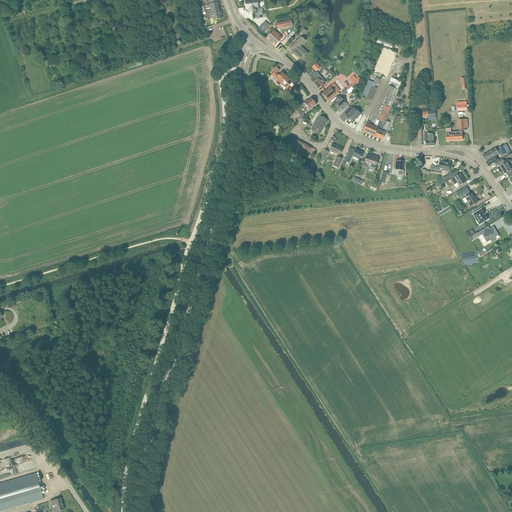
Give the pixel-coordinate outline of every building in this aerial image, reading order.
[(248,9),(249,14),(256,13),(256,8),(258,8),(256,0),(250,0),(245,1),(246,9),(247,9),(248,9)] [(218,1),(210,3),(210,4),(207,5),(207,8),(210,7),(211,9),(218,7),(218,5),(219,4),(218,1)] [(218,7),(211,9),(212,12),(209,13),(209,15),(221,12),(221,10),(219,11),(218,7)] [(222,15),(221,12),(209,15),(210,18),(213,18),(214,20),(221,19),(220,15),(222,15)] [(265,21),(258,28),(262,32),(269,26),(265,21)] [(293,26),(291,21),(276,24),(277,29),(293,26)] [(274,46),(278,43),(282,38),(274,30),(266,39),(274,46)] [(305,58),(305,57),(308,54),(300,46),(305,41),(301,36),(290,48),(302,60),(305,57),(305,58)] [(392,47),(393,42),(376,38),(374,44),(392,47)] [(281,84),(287,78),(282,73),(279,76),(276,73),(279,70),(276,68),(275,69),(271,74),(278,80),(276,83),(279,85),(281,83),(281,84)] [(310,78),(310,79),(313,83),(318,90),(321,87),(322,87),(326,83),(317,72),(315,74),(313,71),(308,75),(310,78)] [(287,78),(281,84),(286,88),(284,90),(283,89),(281,91),(286,96),(290,92),(293,90),(296,87),(294,85),(291,83),(291,82),(287,78)] [(355,81),(352,78),(350,80),(356,86),(358,84),(358,83),(355,81)] [(395,83),(394,87),(399,88),(401,81),(390,78),(388,85),(391,86),(392,82),(395,83)] [(364,101),(370,104),(376,88),(374,87),(375,83),(367,80),(361,96),(365,98),(364,101)] [(334,84),(321,93),(327,101),(331,98),(340,91),(334,84)] [(385,121),(398,90),(387,85),(374,117),(385,121)] [(342,111),(346,107),(348,105),(345,102),(345,103),(339,97),(332,103),(338,109),(340,108),(342,111)] [(303,104),(298,107),(295,104),(289,109),(293,113),(299,109),(303,114),(316,105),(311,98),(307,101),(302,104),(303,104)] [(396,100),(394,106),(401,108),(403,103),(396,100)] [(467,111),(466,101),(457,101),(457,111),(467,111)] [(351,106),(348,110),(344,113),(347,116),(346,117),(347,118),(352,123),(355,120),(359,114),(354,110),(353,110),(354,108),(351,106)] [(311,130),(319,134),(327,120),(320,116),(317,121),(316,121),(311,130)] [(458,119),(458,124),(459,130),(465,130),(464,128),(468,127),(467,118),(458,119)] [(374,136),(377,127),(366,123),(363,131),(374,136)] [(386,131),(377,127),(374,136),(382,139),(386,131)] [(462,131),(446,132),(446,136),(447,141),(455,140),(463,140),(462,135),(462,131)] [(391,144),(399,144),(400,135),(391,135),(391,144)] [(310,159),(315,149),(293,138),(288,147),(310,159)] [(340,155),(341,153),(342,149),(332,144),(329,150),(340,155)] [(496,148),(482,156),(485,161),(501,152),(503,156),(510,152),(509,148),(506,144),(496,149),(496,148)] [(353,155),(352,156),(359,159),(360,157),(362,152),(356,149),(355,149),(355,150),(353,153),(353,155)] [(348,152),(344,161),(345,161),(346,162),(348,163),(349,162),(352,157),(352,156),(353,155),(348,152)] [(367,155),(365,162),(363,166),(367,167),(368,165),(375,168),(378,157),(374,156),(374,157),(367,155)] [(497,156),(490,160),(486,162),(488,167),(495,163),(497,166),(505,162),(503,158),(499,160),(497,156)] [(338,168),(342,159),(337,157),(333,166),(338,168)] [(396,161),(395,170),(398,170),(397,175),(403,176),(403,170),(404,161),(396,161)] [(430,171),(430,172),(441,173),(442,171),(448,171),(447,175),(451,173),(452,170),(452,168),(449,168),(450,164),(444,163),(444,162),(439,162),(438,167),(437,167),(437,168),(435,167),(435,166),(434,165),(433,165),(432,165),(431,165),(431,166),(430,171)] [(501,166),(505,173),(506,173),(511,169),(511,164),(509,166),(507,163),(501,166)] [(384,173),(379,187),(381,188),(382,185),(385,186),(389,175),(384,173)] [(459,186),(461,184),(465,182),(460,173),(451,179),(453,182),(456,180),(459,186)] [(471,193),(467,196),(465,197),(470,206),(478,202),(475,198),(475,199),(471,193)] [(479,224),(480,224),(487,219),(485,215),(483,213),(484,213),(481,209),(473,214),(477,221),(479,224)] [(477,233),(473,236),(475,238),(482,234),(487,242),(490,240),(491,242),(496,239),(495,237),(498,235),(493,227),(489,229),(489,228),(487,229),(486,228),(477,233)] [(0,510),(43,498),(36,473),(0,483),(0,510)] [(64,509),(61,498),(50,501),(53,511),(55,511),(60,511),(61,511),(61,510),(64,509)]
